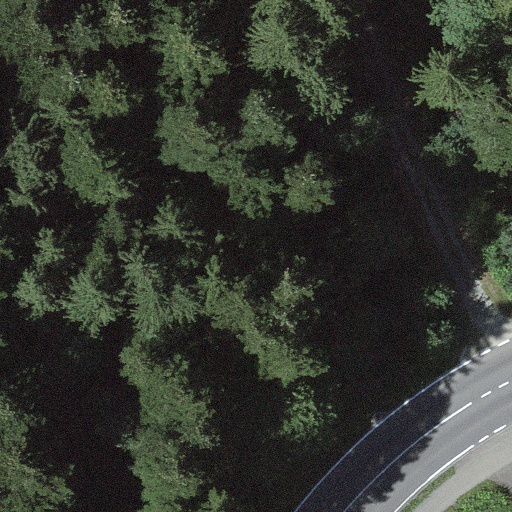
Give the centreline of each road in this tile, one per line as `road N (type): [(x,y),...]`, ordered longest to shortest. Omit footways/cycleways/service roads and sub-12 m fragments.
road 1 (track): [(506,381),(355,0)]
road 2 (secondary): [(511,380),(361,488),(343,511)]
